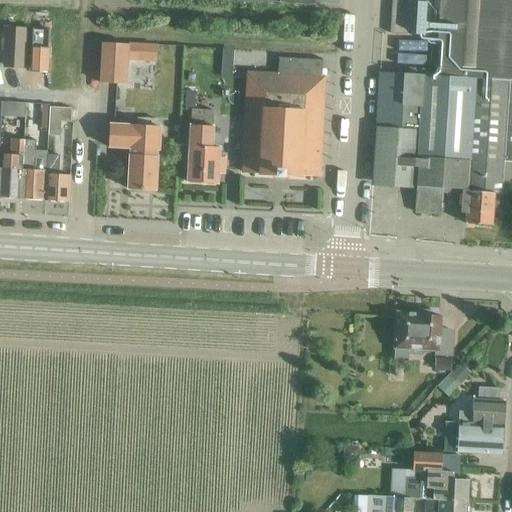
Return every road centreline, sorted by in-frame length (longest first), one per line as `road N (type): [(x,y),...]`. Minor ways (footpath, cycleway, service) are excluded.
road 1 (secondary): [(347,269),(0,247)]
road 2 (unclassified): [(347,269),(363,0)]
road 3 (secondary): [(511,278),(347,269)]
